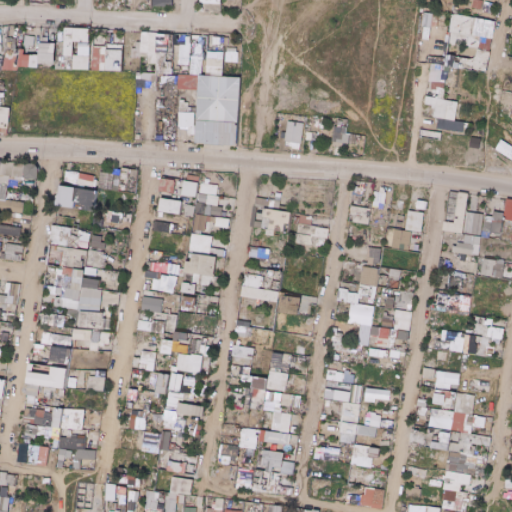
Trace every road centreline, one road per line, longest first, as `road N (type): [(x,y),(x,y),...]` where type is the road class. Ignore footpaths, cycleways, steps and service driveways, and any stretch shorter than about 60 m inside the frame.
road 1 (residential): [(0,147),(511,183)]
road 2 (residential): [(300,504),(350,168)]
road 3 (residential): [(394,509),(443,175)]
road 4 (residential): [(212,485),(250,162)]
road 5 (residential): [(106,458),(156,153)]
road 6 (residential): [(7,454),(53,149)]
road 7 (residential): [(186,21),(0,13)]
road 8 (residential): [(495,511),(511,368)]
road 9 (residential): [(409,172),(428,36)]
